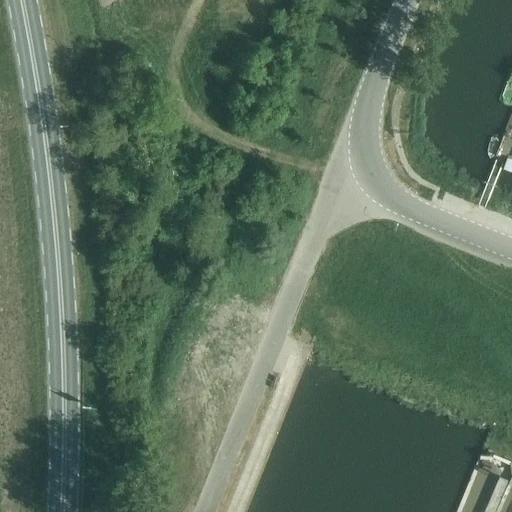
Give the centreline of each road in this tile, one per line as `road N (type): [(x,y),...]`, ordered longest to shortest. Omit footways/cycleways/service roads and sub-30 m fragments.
road 1 (primary): [(60,511),(58,279),(22,0)]
road 2 (unclassified): [(203,511),(302,248),(357,160)]
road 3 (unclassified): [(511,243),(373,179),(357,160)]
road 4 (unclassified): [(357,160),(411,0)]
